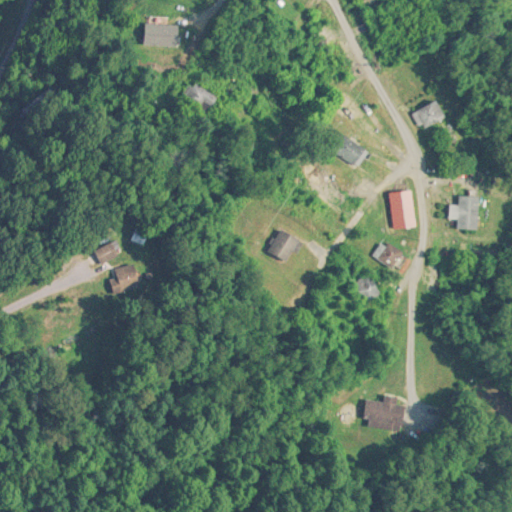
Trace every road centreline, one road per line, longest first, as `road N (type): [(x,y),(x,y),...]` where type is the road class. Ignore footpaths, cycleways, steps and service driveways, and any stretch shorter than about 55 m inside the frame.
road 1 (residential): [(414,157),(425,254),(415,401)]
road 2 (residential): [(243,173),(337,51),(365,46)]
road 3 (residential): [(337,0),(414,157)]
road 4 (residential): [(323,262),(414,157)]
road 5 (residential): [(0,113),(46,0)]
